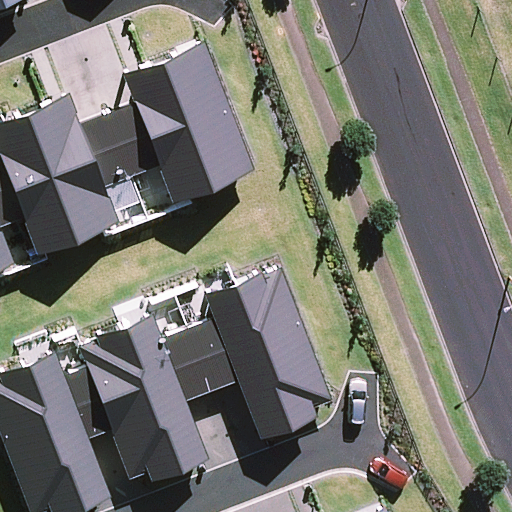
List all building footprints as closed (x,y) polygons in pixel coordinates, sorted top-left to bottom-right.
[(200,44),(117,75),(129,105),(153,168),(167,204),(250,172),(200,44)] [(65,96),(0,120),(0,173),(18,220),(32,258),(115,226),(100,188),(76,125),(65,96)] [(104,115),(128,178),(153,168),(129,105),(104,115)] [(104,115),(76,125),(100,188),(128,178),(104,115)] [(0,173),(0,226),(18,220),(0,173)] [(0,270),(10,267),(0,240),(0,270)] [(258,274),(199,296),(208,321),(232,382),(253,439),(311,417),(307,409),(326,401),(276,271),(260,278),(258,274)] [(88,343),(73,348),(81,367),(105,430),(123,477),(140,471),(145,482),(202,460),(180,402),(156,340),(146,315),(86,338),(88,343)] [(232,382),(208,321),(184,330),(208,391),(232,382)] [(180,402),(208,391),(184,330),(156,340),(180,402)] [(0,451),(23,511),(35,511),(44,509),(44,511),(68,511),(105,498),(83,438),(58,375),(50,353),(0,371),(0,451)] [(81,367),(58,375),(83,438),(105,430),(81,367)]
